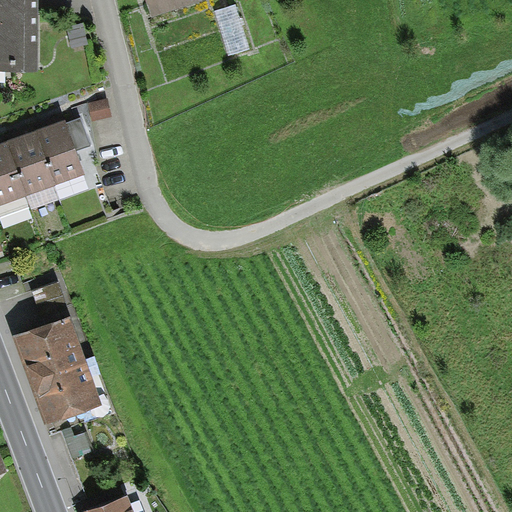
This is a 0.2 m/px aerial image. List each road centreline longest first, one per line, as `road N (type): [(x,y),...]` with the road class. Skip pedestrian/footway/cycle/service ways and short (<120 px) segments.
road 1 (track): [(152,204),(178,235),(226,241),(511,115)]
road 2 (residential): [(152,204),(101,0)]
road 3 (tertiary): [(53,511),(0,372)]
